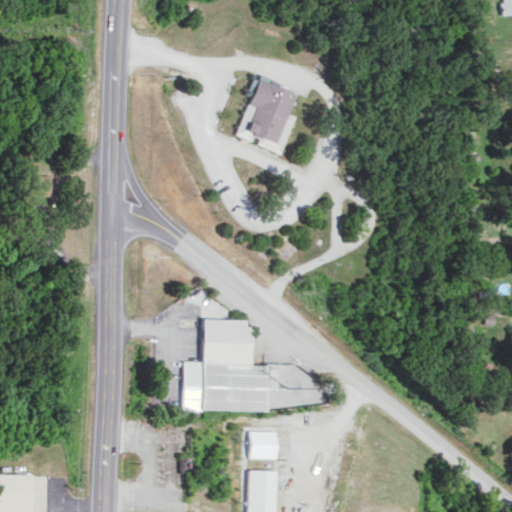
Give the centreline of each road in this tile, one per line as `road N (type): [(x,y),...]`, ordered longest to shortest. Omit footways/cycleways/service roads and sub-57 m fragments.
road 1 (primary): [(105,511),(121,0)]
road 2 (tertiary): [(114,203),(363,384),(511,507)]
